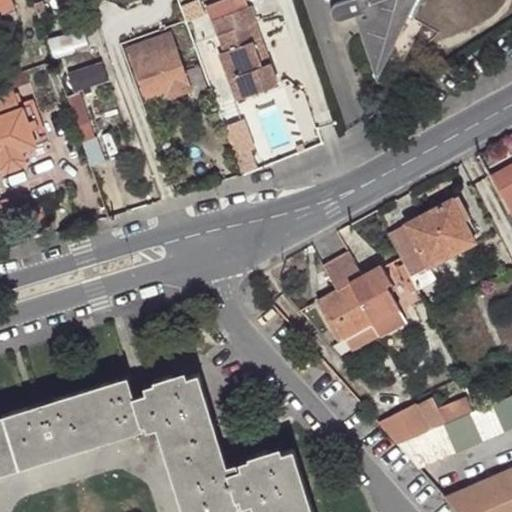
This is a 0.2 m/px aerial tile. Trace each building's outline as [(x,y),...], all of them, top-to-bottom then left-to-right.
[(0,0),(0,13),(1,16),(18,9),(13,0),(0,0)] [(239,7),(236,0),(213,0),(209,2),(219,33),(228,30),(233,46),(222,50),(239,96),(279,81),(271,60),(264,63),(249,21),(257,18),(252,3),(249,4),(239,7)] [(377,82),(417,0),(345,0),(333,4),(331,8),(330,14),(333,19),(338,21),(355,16),(377,82)] [(271,60),(257,18),(249,21),(264,63),(271,60)] [(228,30),(219,33),(216,34),(222,50),(233,46),(228,30)] [(181,59),(171,31),(133,44),(150,93),(167,88),(169,93),(191,86),(195,92),(209,88),(197,54),(181,59)] [(103,65),(67,75),(73,96),(109,86),(103,65)] [(21,102),(13,82),(0,86),(0,155),(1,155),(4,163),(11,166),(25,161),(28,154),(25,146),(40,140),(25,101),(21,102)] [(252,116),(233,118),(240,168),(258,166),(252,116)] [(511,167),(494,178),(511,212),(511,167)] [(452,200),(390,232),(420,288),(438,279),(432,266),(477,244),(464,219),(462,221),(452,200)] [(378,333),(406,318),(389,286),(393,284),(383,264),(362,275),(350,252),(337,258),(378,333)] [(378,333),(337,258),(325,265),(338,289),(320,299),(330,317),(327,319),(338,340),(344,337),(350,347),(378,333)] [(251,498),(257,497),(249,466),(238,469),(228,472),(200,373),(176,381),(173,374),(152,381),(145,383),(147,391),(158,426),(184,511),(204,511),(209,511),(230,511),(229,504),(251,498)] [(128,376),(41,402),(58,456),(158,426),(147,391),(140,393),(134,394),(128,376)] [(474,411),(400,444),(419,466),(511,427),(511,394),(483,407),(474,411)] [(377,418),(384,426),(392,435),(400,444),(474,411),(468,396),(441,409),(436,397),(417,407),(415,401),(377,418)] [(33,405),(0,414),(0,473),(58,456),(41,402),(33,405)] [(251,498),(255,511),(313,511),(295,449),(271,457),(268,449),(246,456),(249,466),(257,497),(251,498)] [(511,511),(511,468),(447,497),(459,511),(511,511)]
